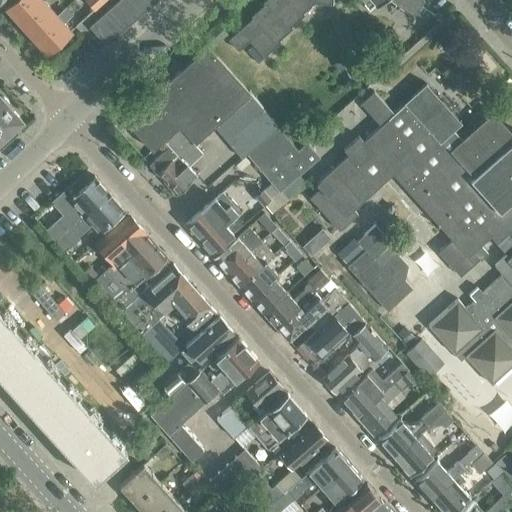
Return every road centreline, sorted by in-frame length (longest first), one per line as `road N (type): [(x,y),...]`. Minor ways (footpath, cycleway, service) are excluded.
road 1 (residential): [(68,119),(412,511)]
road 2 (residential): [(68,119),(196,0)]
